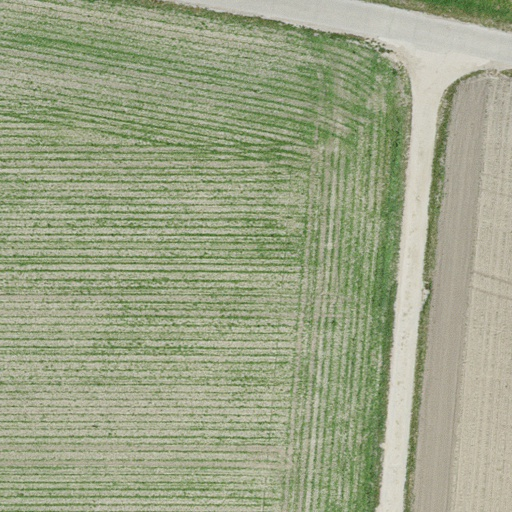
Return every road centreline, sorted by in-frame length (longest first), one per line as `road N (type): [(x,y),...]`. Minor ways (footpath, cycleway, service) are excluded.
road 1 (track): [(433,47),(392,511)]
road 2 (unclassified): [(230,0),(511,65)]
